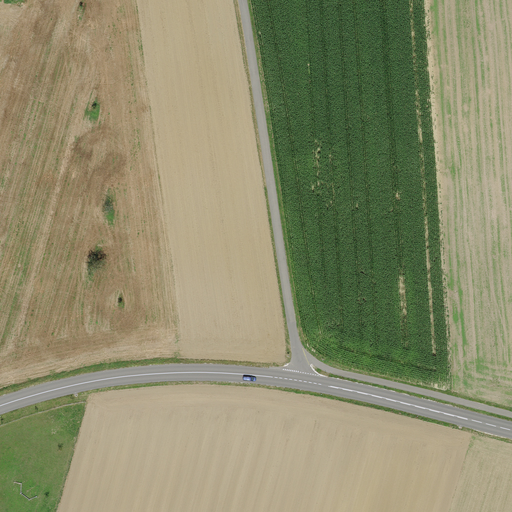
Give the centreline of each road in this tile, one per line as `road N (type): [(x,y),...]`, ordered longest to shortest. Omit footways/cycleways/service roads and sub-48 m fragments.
road 1 (residential): [(295,381),(243,0)]
road 2 (tertiary): [(0,405),(145,375),(295,381)]
road 3 (tertiary): [(295,381),(511,432)]
